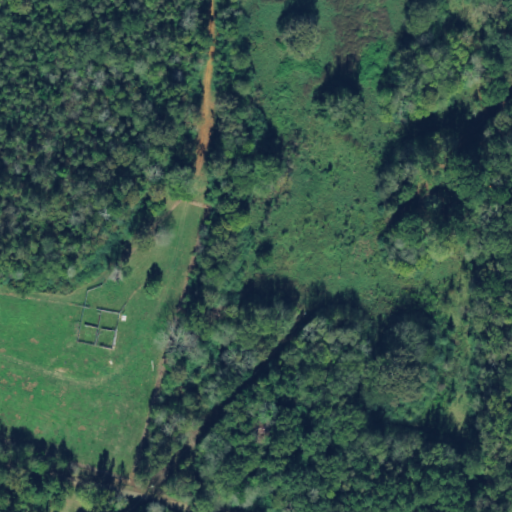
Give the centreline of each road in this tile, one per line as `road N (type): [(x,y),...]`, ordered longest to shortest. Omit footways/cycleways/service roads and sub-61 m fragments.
road 1 (residential): [(510,0),(498,511)]
road 2 (residential): [(230,511),(0,437)]
